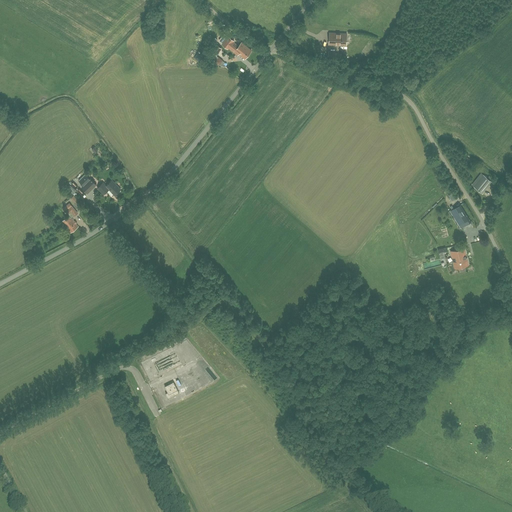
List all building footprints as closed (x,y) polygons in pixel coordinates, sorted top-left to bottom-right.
[(329,33),(329,44),(346,45),(347,34),(329,33)] [(229,36),(223,43),(228,48),(229,47),(235,52),(237,54),(238,53),(245,59),(252,51),(242,42),(239,46),(234,42),(234,41),(229,36)] [(215,44),(210,50),(215,55),(220,49),(215,44)] [(340,61),(341,54),(328,51),(327,59),(340,61)] [(219,65),(220,65),(222,66),(225,63),(223,61),(219,57),(218,57),(216,56),(213,60),(215,61),(215,62),(219,65)] [(91,178),(90,179),(86,174),(79,181),(83,186),(82,187),(88,193),(97,184),(91,178)] [(483,175),(474,186),(482,193),(491,181),(483,175)] [(115,195),(121,189),(112,180),(106,186),(103,182),(98,188),(104,194),(109,189),(115,195)] [(69,197),(76,203),(79,199),(73,194),(69,197)] [(61,221),(63,224),(70,233),(78,227),(71,218),(74,216),(78,213),(69,203),(63,208),(68,215),(69,216),(65,219),(61,221)] [(462,227),(471,221),(460,204),(452,210),(462,227)] [(479,246),(465,249),(469,266),(483,263),(479,246)] [(457,261),(454,262),(455,268),(465,266),(465,265),(468,265),(464,248),(451,251),(453,257),(456,257),(457,261)] [(168,392),(165,393),(168,398),(179,393),(174,382),(165,386),(168,392)]
